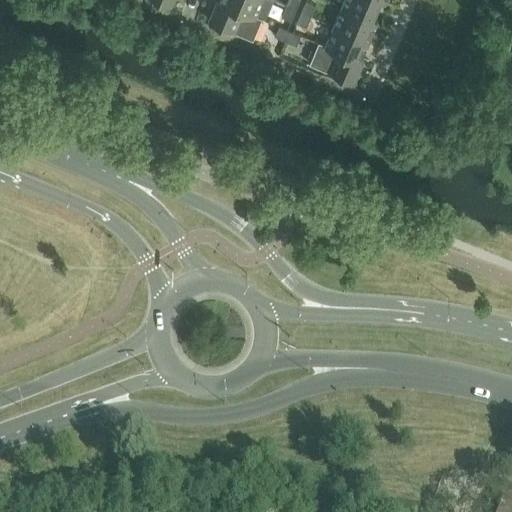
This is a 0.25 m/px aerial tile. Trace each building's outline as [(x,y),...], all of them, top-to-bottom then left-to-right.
[(255,16),(220,1),(220,0),(217,0),(215,6),(209,21),(253,40),(263,18),(256,15),(255,16)] [(220,0),(220,1),(255,16),(256,15),(261,0),(220,0)] [(287,0),(286,5),(296,9),(299,0),(287,0)] [(344,0),(342,6),(373,19),(373,17),(380,0),(344,0)] [(306,1),(302,12),(311,16),(316,5),(306,1)] [(296,9),(286,5),(281,16),(291,20),(296,9)] [(373,19),(342,6),(334,25),(369,40),(378,19),(373,17),(373,19)] [(311,16),(302,12),(297,23),(307,27),(311,16)] [(334,25),(326,44),(325,45),(360,60),(361,59),(369,40),(334,25)] [(286,41),(290,31),(279,26),(275,36),(286,41)] [(297,45),(301,35),(290,31),(286,41),(297,45)] [(354,82),(364,60),(361,59),(360,60),(325,45),(326,44),(319,41),(310,63),(354,82)] [(511,511),(511,503),(505,501),(500,511),(511,511)]
